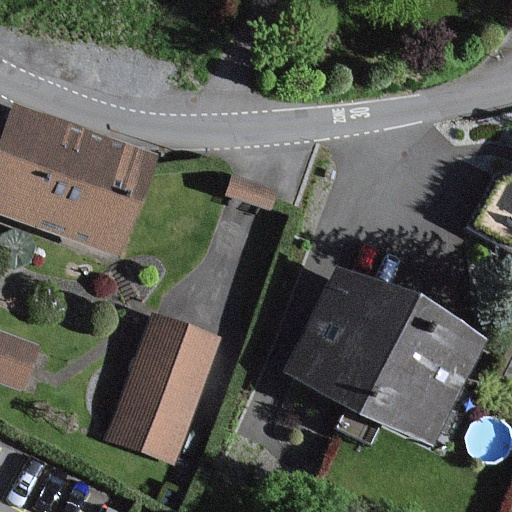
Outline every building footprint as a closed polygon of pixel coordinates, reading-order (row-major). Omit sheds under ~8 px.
[(141,162),(9,112),(0,134),(0,211),(107,252),(141,162)] [(511,176),(495,182),(466,238),(511,262),(511,176)] [(477,346),(327,276),(277,383),(427,453),(477,346)] [(204,341),(151,323),(112,437),(165,456),(204,341)] [(27,350),(0,340),(0,382),(14,387),(27,350)]
